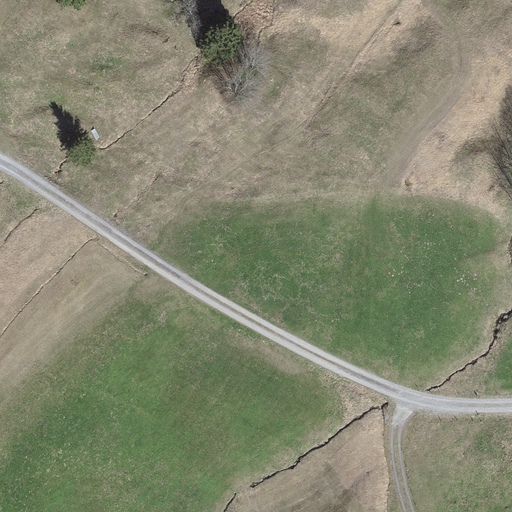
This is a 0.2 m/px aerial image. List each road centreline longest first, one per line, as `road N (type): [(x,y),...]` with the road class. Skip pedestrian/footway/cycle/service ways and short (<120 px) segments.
road 1 (track): [(108,239),(177,285),(409,407),(511,411)]
road 2 (track): [(0,173),(108,239)]
